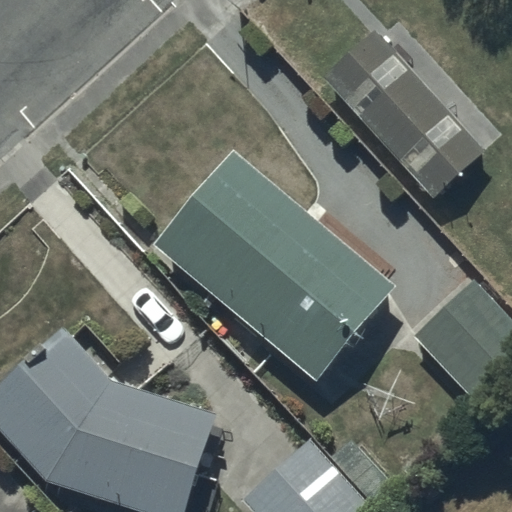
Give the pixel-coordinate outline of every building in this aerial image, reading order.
[(380,26),(330,72),(337,80),(333,84),(435,194),(489,144),(380,26)] [(239,143),(160,236),(319,372),(399,279),(239,143)] [(511,312),(479,275),(418,329),(487,407),(511,385),(511,312)] [(79,334),(67,322),(49,340),(52,343),(33,362),(26,355),(0,380),(0,419),(51,473),(170,511),(186,511),(219,406),(119,376),(113,370),(123,359),(88,324),(79,334)] [(315,434),(247,493),(263,511),(356,511),(373,498),(368,492),(388,475),(355,436),(333,455),(315,434)]
